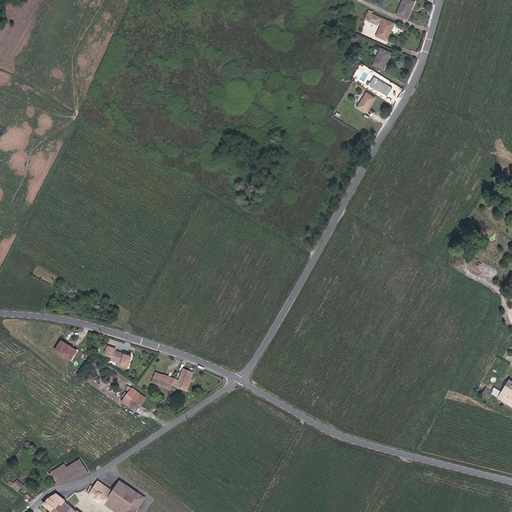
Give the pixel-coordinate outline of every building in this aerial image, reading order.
[(409,15),(407,14),(410,6),(402,3),(395,19),(405,24),(409,15)] [(373,13),(373,11),(368,9),(365,20),(380,25),(383,17),(373,13)] [(388,38),(386,36),(390,28),(382,25),(375,42),(384,46),(388,38)] [(385,66),(382,65),(386,58),(364,47),(360,55),(370,59),(372,56),(376,59),(370,71),(381,76),(385,66)] [(354,115),(363,120),(373,106),(363,100),(354,115)] [(72,365),(79,356),(63,346),(56,355),(72,365)] [(126,374),(131,359),(113,353),(114,351),(108,349),(105,357),(111,360),(111,363),(119,365),(117,371),(126,374)] [(173,385),(183,389),(186,381),(190,383),(193,374),(179,369),(175,380),(170,379),(169,381),(163,379),(163,376),(154,373),(150,384),(165,390),(166,385),(172,388),(173,385)] [(511,382),(509,380),(508,382),(505,380),(501,387),(503,389),(502,391),(500,393),(497,398),(511,409),(511,382)] [(172,388),(185,393),(190,383),(186,381),(183,389),(173,385),(172,388)] [(490,393),(492,391),(486,387),(481,394),(486,398),(490,393)] [(490,393),(497,398),(500,393),(494,388),(492,391),(490,393)] [(139,410),(146,403),(132,392),(123,402),(128,405),(126,409),(132,414),(137,408),(139,410)] [(58,485),(75,480),(88,472),(78,458),(66,466),(62,463),(49,472),(58,485)] [(19,491),(22,488),(15,483),(12,486),(19,491)] [(140,511),(145,505),(121,487),(113,497),(98,486),(93,492),(91,491),(87,497),(107,511),(140,511)] [(55,511),(57,510),(58,511),(63,505),(64,504),(55,497),(48,501),(42,507),(47,511),(55,511)]
